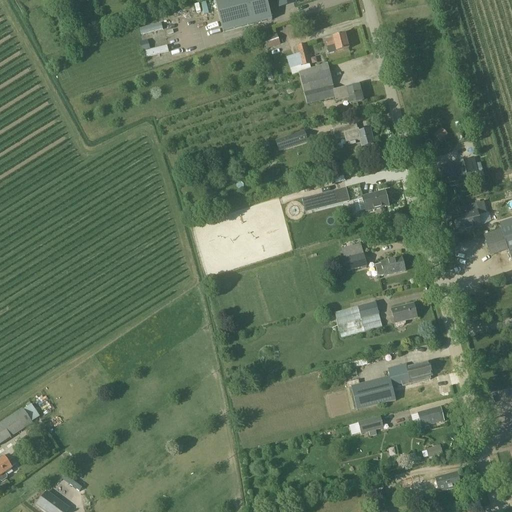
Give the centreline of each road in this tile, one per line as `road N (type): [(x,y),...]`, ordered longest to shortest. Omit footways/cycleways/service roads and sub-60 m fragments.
road 1 (residential): [(498,511),(367,0)]
road 2 (unknown): [(192,48),(328,0)]
